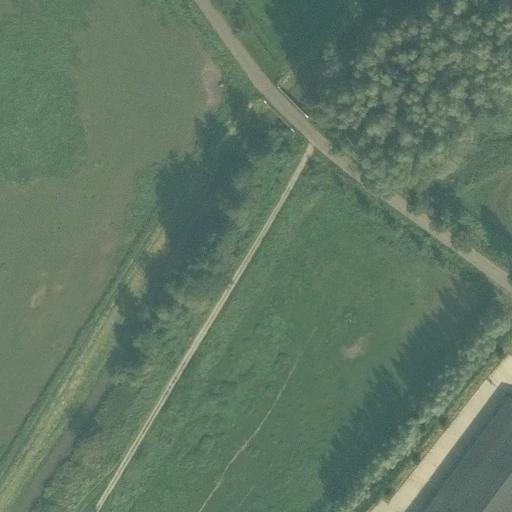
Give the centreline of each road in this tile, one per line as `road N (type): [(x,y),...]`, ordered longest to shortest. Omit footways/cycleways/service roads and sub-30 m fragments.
road 1 (track): [(0,505),(228,123),(262,86)]
road 2 (unclassified): [(511,289),(305,132),(262,86),(204,0)]
